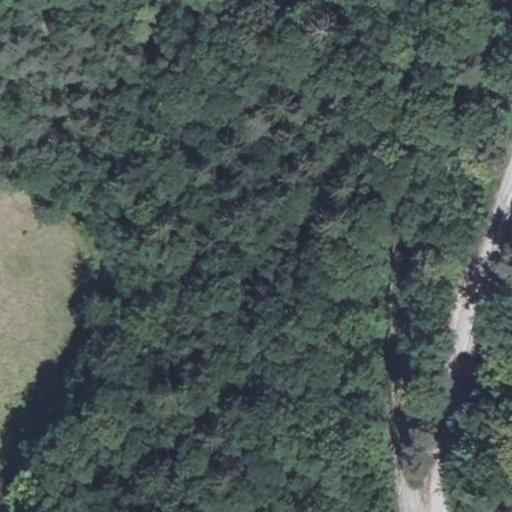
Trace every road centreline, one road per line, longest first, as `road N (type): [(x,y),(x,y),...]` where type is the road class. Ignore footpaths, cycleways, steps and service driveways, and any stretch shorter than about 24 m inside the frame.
road 1 (residential): [(409,511),(398,376),(400,164),(359,43),(318,0)]
road 2 (tertiary): [(511,185),(480,265),(443,446),(443,511)]
